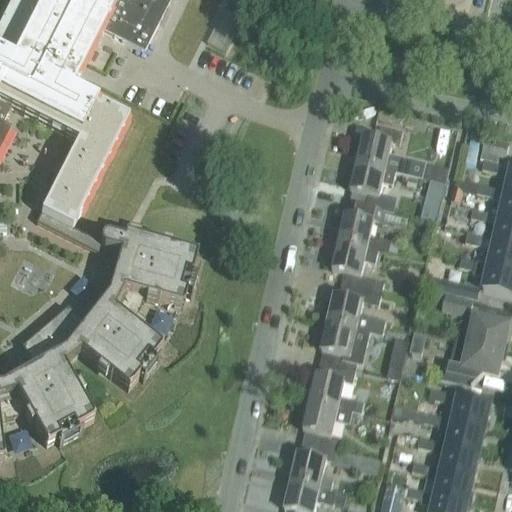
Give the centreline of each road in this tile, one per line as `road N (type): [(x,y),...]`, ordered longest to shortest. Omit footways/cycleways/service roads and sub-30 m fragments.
road 1 (residential): [(224,511),(324,79)]
road 2 (residential): [(324,79),(511,125)]
road 3 (residential): [(511,35),(359,0)]
